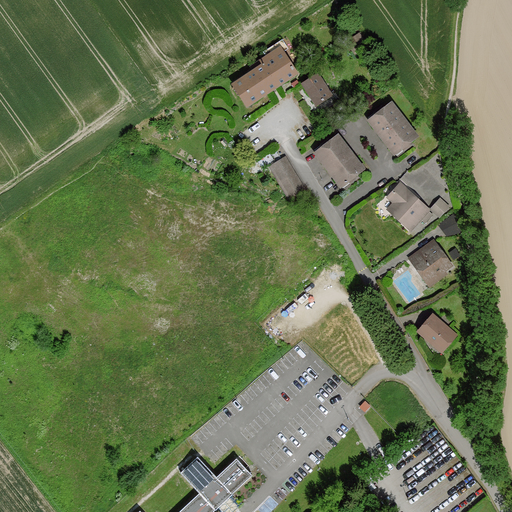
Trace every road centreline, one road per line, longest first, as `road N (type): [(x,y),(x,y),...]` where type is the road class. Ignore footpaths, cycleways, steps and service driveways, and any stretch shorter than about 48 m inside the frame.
road 1 (track): [(447,138),(475,292),(475,461)]
road 2 (residential): [(426,376),(287,141)]
road 3 (unclassified): [(426,376),(508,511)]
